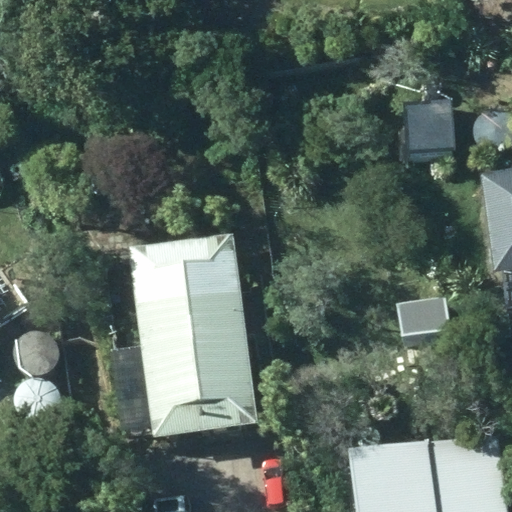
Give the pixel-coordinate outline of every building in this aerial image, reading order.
[(431,118),(431,154),(450,154),(451,119),(431,118)] [(511,168),(482,171),(494,271),(511,268),(511,168)] [(130,245),(155,437),(261,423),(236,233),(130,245)] [(0,319),(24,302),(0,268),(0,319)] [(446,309),(397,312),(399,354),(448,352),(446,309)] [(360,511),(510,511),(498,426),(351,447),(360,511)]
